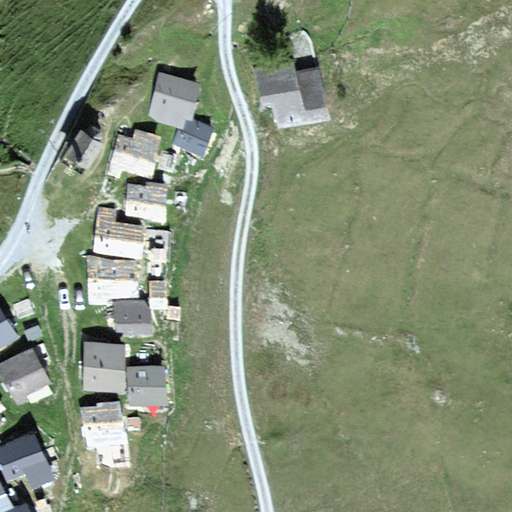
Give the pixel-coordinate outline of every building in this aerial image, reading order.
[(292,64),(259,70),(265,102),(277,100),(282,125),(328,115),(319,69),(294,74),(292,64)] [(198,81),(160,70),(150,107),(160,109),(157,119),(178,125),(180,116),(188,118),(198,81)] [(209,129),(186,120),(176,146),(200,154),(209,129)] [(92,123),(78,133),(68,155),(94,168),(103,146),(102,129),(92,123)] [(159,136),(123,126),(112,167),(148,177),(159,136)] [(129,182),(125,217),(161,221),(165,185),(129,182)] [(110,207),(91,205),(87,255),(130,258),(133,225),(109,223),(110,207)] [(84,263),(85,302),(129,301),(128,262),(84,263)] [(115,303),(117,333),(150,331),(148,301),(115,303)] [(0,308),(0,341),(15,333),(0,308)] [(121,342),(87,343),(88,392),(122,391),(121,342)] [(0,362),(0,372),(14,400),(50,382),(32,346),(0,362)] [(165,367),(128,367),(129,405),(165,405),(165,367)] [(114,398),(82,406),(93,450),(125,442),(114,398)] [(52,479),(34,435),(0,449),(0,456),(8,476),(25,470),(32,488),(52,479)] [(28,511),(24,502),(2,511),(28,511)]
